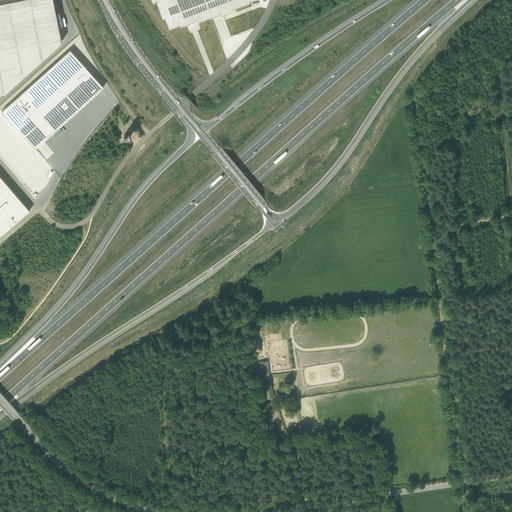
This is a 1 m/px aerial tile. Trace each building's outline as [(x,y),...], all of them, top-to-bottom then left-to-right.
[(0,0),(0,93),(5,92),(62,41),(54,0),(0,0)] [(152,0),(153,1),(154,0),(156,0),(163,16),(165,15),(169,27),(180,22),(181,24),(198,18),(198,20),(221,11),(222,13),(234,9),(233,7),(250,0),(249,0),(152,0)] [(69,50),(1,111),(28,141),(36,134),(43,141),(103,87),(69,50)] [(0,174),(0,235),(30,210),(0,174)] [(260,362),(262,375),(269,375),(267,361),(260,362)] [(264,384),(266,398),(273,397),(271,383),(264,384)] [(275,422),(278,422),(277,410),(269,411),(270,424),(275,423),(275,422)]
